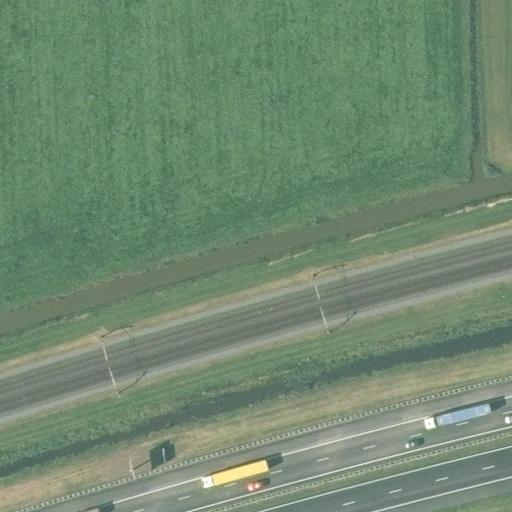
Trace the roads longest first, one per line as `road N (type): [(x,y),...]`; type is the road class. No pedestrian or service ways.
road 1 (motorway): [(511,412),(129,511)]
road 2 (motorway): [(323,511),(511,463)]
